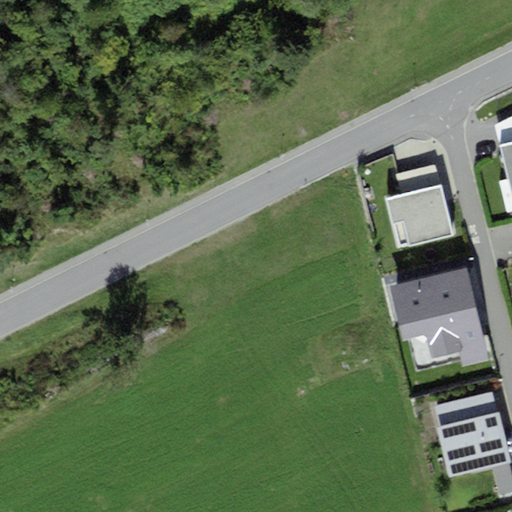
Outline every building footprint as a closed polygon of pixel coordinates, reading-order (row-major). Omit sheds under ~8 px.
[(500,146),(511,142),(511,117),(494,125),(500,146)] [(511,142),(500,146),(511,192),(511,142)] [(385,198),(398,247),(451,233),(434,165),(395,175),(400,195),(385,198)] [(465,268),(391,286),(404,340),(427,334),(433,357),(459,351),(463,366),(487,360),(465,268)] [(432,407),(437,429),(497,414),(492,392),(432,407)] [(497,414),(437,429),(449,477),(509,462),(497,414)]
